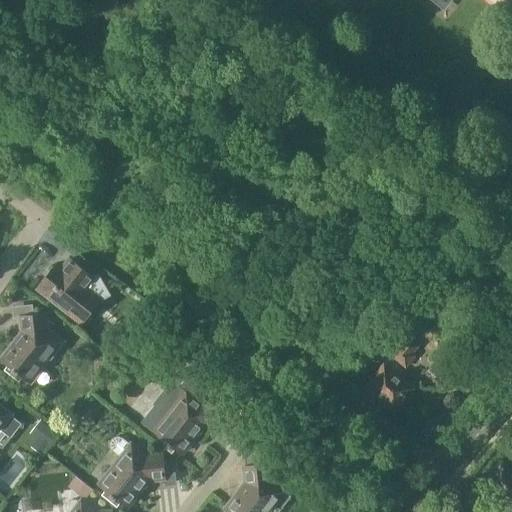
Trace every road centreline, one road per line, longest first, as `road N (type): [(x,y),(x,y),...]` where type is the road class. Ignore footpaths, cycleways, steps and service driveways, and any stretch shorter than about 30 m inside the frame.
road 1 (tertiary): [(401,511),(511,387)]
road 2 (residential): [(0,276),(43,218),(0,190)]
